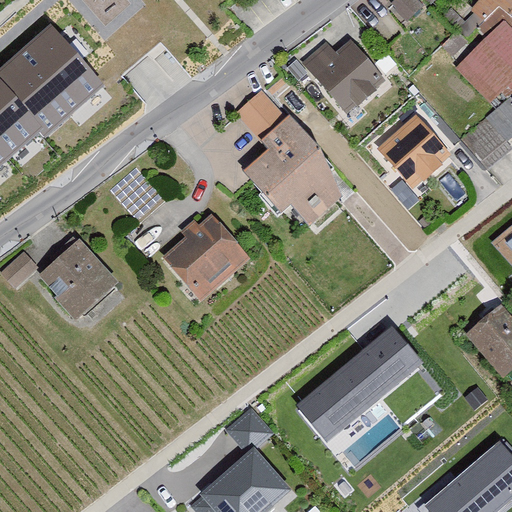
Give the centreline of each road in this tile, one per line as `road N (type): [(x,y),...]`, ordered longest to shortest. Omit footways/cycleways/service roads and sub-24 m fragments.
road 1 (residential): [(511,191),(125,483)]
road 2 (tertiary): [(0,244),(334,0)]
